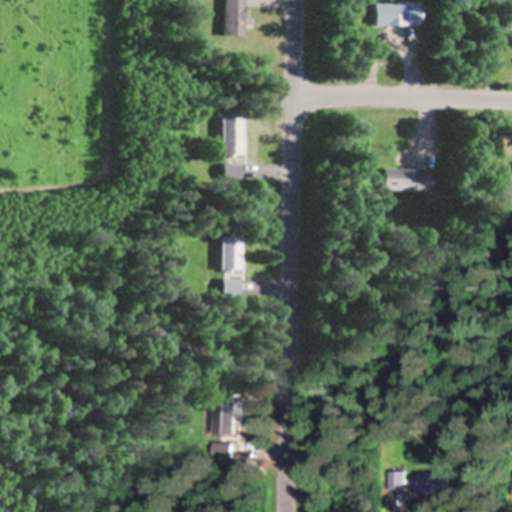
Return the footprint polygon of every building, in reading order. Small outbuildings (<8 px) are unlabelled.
[(246,0),(225,0),(225,32),(246,33),(246,0)] [(420,22),(420,1),(376,1),(376,22),(420,22)] [(244,151),(244,114),(222,114),(222,151),(244,151)] [(243,176),(243,160),(224,160),(224,176),(243,176)] [(433,188),(434,167),(385,166),(384,187),(433,188)] [(511,195),(511,173),(502,172),(499,194),(511,195)] [(243,234),(222,234),(222,268),(243,268),(243,234)] [(241,433),(241,398),(220,398),(220,433),(241,433)] [(410,490),(410,469),(395,469),(395,490),(410,490)] [(456,470),(423,470),(423,492),(456,492),(456,470)]
